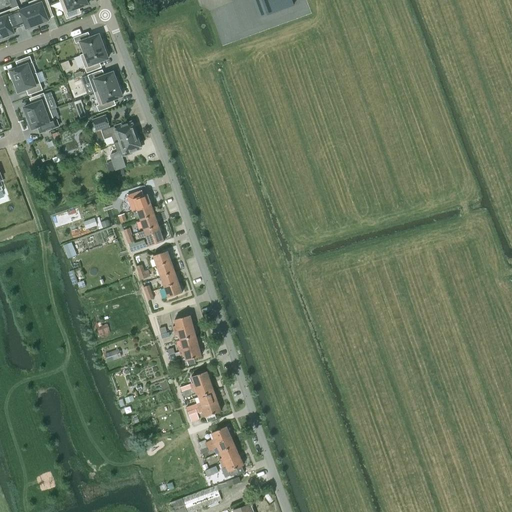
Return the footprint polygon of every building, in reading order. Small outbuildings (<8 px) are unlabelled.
[(15,0),(8,0),(12,8),(18,6),(15,0)] [(30,6),(37,25),(40,24),(41,25),(48,23),(47,21),(48,21),(44,10),(50,8),(47,0),(38,0),(29,4),(30,6)] [(63,0),(60,1),(66,20),(78,15),(76,9),(87,5),(86,0),(63,0)] [(291,0),(252,0),(259,17),(259,18),(293,6),(293,5),(291,0)] [(34,26),(37,25),(30,6),(19,10),(19,8),(12,10),(16,21),(22,19),(26,29),(27,29),(28,30),(35,28),(34,26)] [(12,10),(0,14),(0,29),(3,38),(6,37),(7,38),(13,36),(13,34),(14,34),(10,23),(16,21),(12,10)] [(87,39),(85,34),(73,38),(75,44),(80,42),(84,54),(105,46),(103,39),(100,39),(99,35),(87,39)] [(106,55),(108,54),(105,46),(84,54),(80,56),(87,74),(99,69),(96,63),(108,59),(106,55)] [(13,79),(14,82),(34,74),(30,64),(32,63),(30,56),(18,61),(20,67),(10,71),(10,72),(9,73),(11,80),(13,79)] [(101,77),(99,71),(87,76),(94,93),(120,84),(117,76),(115,77),(113,72),(101,77)] [(34,74),(14,82),(15,85),(13,86),(16,92),(18,92),(18,93),(28,89),(31,95),(43,91),(36,73),(34,74)] [(98,112),(113,107),(111,101),(122,97),(120,92),(122,91),(120,84),(94,93),(98,105),(96,106),(98,112)] [(28,119),(50,110),(44,93),(32,98),(34,104),(24,108),(24,109),(22,110),(25,116),(27,116),(28,119)] [(86,117),(82,108),(76,110),(80,119),(86,117)] [(54,121),(50,110),(28,119),(29,122),(27,122),(30,129),(31,129),(32,130),(42,126),(44,132),(59,127),(56,120),(54,121)] [(109,126),(106,116),(92,121),(96,131),(109,126)] [(114,143),(137,135),(136,130),(134,129),(132,123),(121,127),(121,125),(102,132),(104,139),(112,137),(114,143)] [(137,135),(114,143),(117,153),(110,155),(115,170),(125,167),(122,157),(132,154),(131,152),(141,148),(139,143),(139,141),(137,135)] [(127,197),(132,211),(137,210),(151,205),(147,194),(142,196),(141,192),(127,197)] [(151,205),(137,210),(140,220),(155,215),(151,205)] [(155,215),(140,220),(144,230),(158,225),(155,215)] [(162,236),(158,225),(144,230),(150,246),(164,241),(162,236)] [(123,230),(126,237),(132,235),(129,228),(123,230)] [(134,242),(128,244),(131,252),(146,247),(144,240),(135,243),(134,242)] [(71,243),(63,246),(69,259),(76,256),(71,243)] [(157,267),(171,262),(167,251),(153,256),(157,267)] [(171,262),(157,267),(160,277),(175,272),(171,262)] [(139,273),(145,271),(142,265),(136,267),(139,273)] [(145,271),(139,273),(141,280),(147,277),(145,271)] [(162,282),(158,283),(160,287),(163,286),(164,288),(178,282),(175,272),(160,277),(162,282)] [(178,282),(164,288),(167,298),(182,293),(178,282)] [(146,294),(152,292),(150,285),(143,287),(146,294)] [(152,292),(146,294),(148,300),(154,298),(152,292)] [(174,331),(193,326),(190,316),(174,320),(176,326),(172,327),(174,331)] [(107,324),(97,328),(99,334),(110,330),(107,324)] [(193,326),(174,331),(175,336),(178,335),(180,340),(196,336),(193,326)] [(196,336),(180,340),(181,346),(178,347),(179,352),(199,346),(196,336)] [(199,346),(179,352),(180,355),(180,356),(184,355),(185,361),(187,361),(194,359),(201,357),(199,346)] [(118,350),(105,354),(107,362),(121,357),(118,350)] [(191,388),(210,382),(207,372),(191,377),(193,383),(190,384),(191,388)] [(210,382),(191,388),(193,393),(196,392),(198,397),(214,392),(210,382)] [(214,392),(198,397),(200,402),(197,404),(198,408),(217,402),(214,392)] [(217,402),(198,408),(200,412),(203,411),(205,417),(212,415),(221,412),(217,402)] [(198,408),(197,404),(186,407),(187,412),(198,408)] [(192,422),(199,419),(195,410),(189,413),(192,422)] [(214,439),(211,440),(207,442),(205,443),(207,447),(231,437),(226,426),(211,433),(214,439)] [(231,437),(207,447),(209,451),(218,447),(220,452),(235,446),(231,437)] [(235,446),(220,452),(222,458),(219,459),(221,463),(239,455),(235,446)] [(239,455),(221,463),(223,468),(226,466),(230,476),(236,474),(237,476),(244,473),(241,466),(243,465),(239,455)] [(172,511),(189,511),(221,501),(215,486),(169,503),(172,511)]
